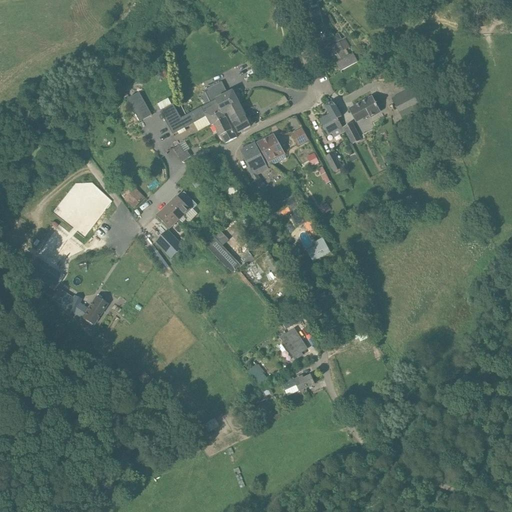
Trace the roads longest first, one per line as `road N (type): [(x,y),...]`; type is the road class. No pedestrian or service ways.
road 1 (residential): [(337,408),(307,293),(229,156),(233,143),(313,94),(291,0)]
road 2 (unclassified): [(490,511),(388,463),(337,408)]
